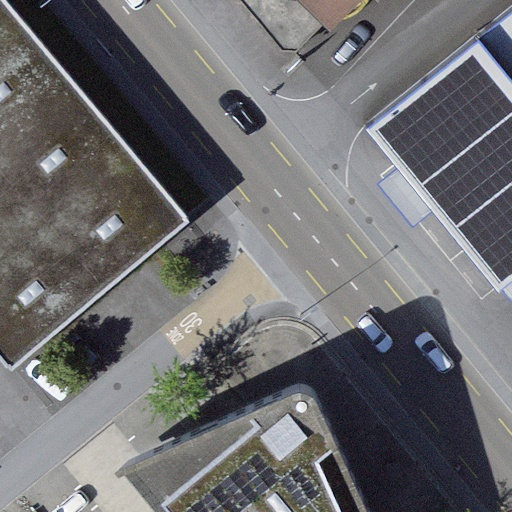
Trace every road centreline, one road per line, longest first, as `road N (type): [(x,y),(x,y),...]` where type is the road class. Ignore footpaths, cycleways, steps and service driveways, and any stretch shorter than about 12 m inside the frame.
road 1 (residential): [(0,496),(315,241)]
road 2 (secondary): [(315,241),(116,0)]
road 3 (secondary): [(511,479),(315,241)]
